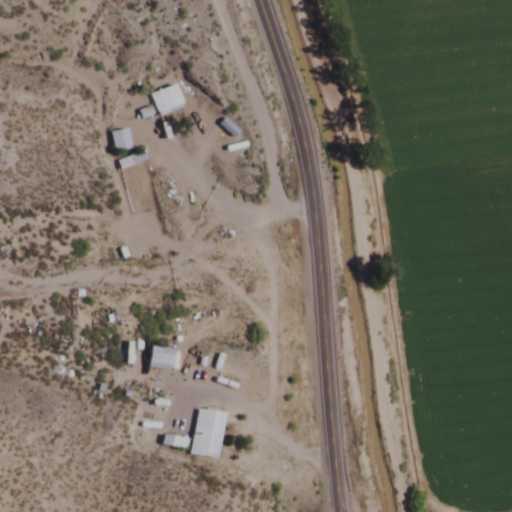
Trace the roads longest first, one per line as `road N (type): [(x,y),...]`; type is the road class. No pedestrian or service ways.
road 1 (track): [(288,0),(337,143),(377,430),(397,511)]
road 2 (secondary): [(328,511),(300,195),(290,130),(250,0)]
